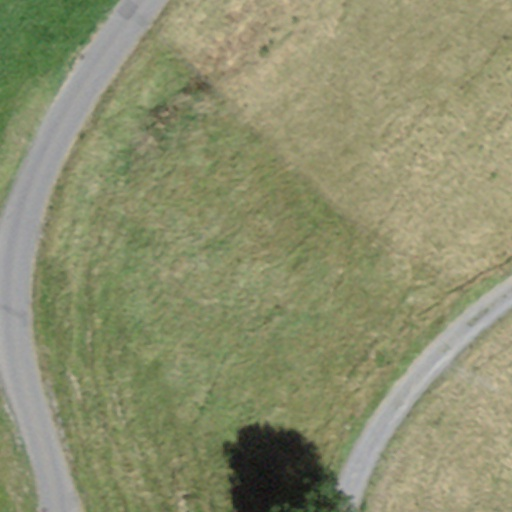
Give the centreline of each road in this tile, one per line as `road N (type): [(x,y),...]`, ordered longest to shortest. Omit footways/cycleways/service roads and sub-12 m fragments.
road 1 (unclassified): [(144,0),(72,102),(26,200),(12,275),(18,349),(58,511)]
road 2 (track): [(511,292),(421,372),(379,431),(341,511)]
